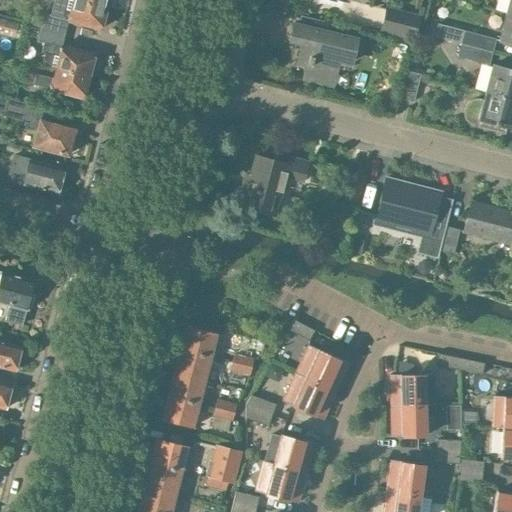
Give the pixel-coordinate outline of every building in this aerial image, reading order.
[(104,19),(107,8),(77,0),(56,0),(55,6),(53,5),(50,14),(44,12),(40,27),(63,33),(66,20),(99,29),(102,20),(104,19)] [(77,0),(107,8),(109,0),(77,0)] [(417,17),(386,9),(381,30),(412,38),(417,17)] [(511,43),(511,14),(506,13),(499,40),(511,43)] [(17,23),(0,18),(0,29),(15,33),(17,23)] [(358,39),(292,23),(289,39),(302,42),(297,62),(307,65),(304,77),(324,82),(324,84),(332,86),(336,70),(333,69),(335,58),(352,62),(358,39)] [(492,51),(495,38),(438,23),(434,36),(461,43),(492,51)] [(59,47),(63,33),(40,27),(36,43),(42,45),(40,54),(43,55),(40,66),(53,69),(88,79),(91,67),(90,64),(92,56),(59,47)] [(489,64),(492,51),(461,43),(458,56),(489,64)] [(511,69),(493,65),(486,91),(511,98),(511,69)] [(86,88),(88,79),(53,69),(50,79),(34,74),(31,85),(80,98),(83,89),(86,88)] [(414,101),(421,74),(406,70),(399,97),(414,101)] [(511,127),(511,98),(486,91),(484,99),(481,99),(476,98),(471,100),(467,104),(464,109),(464,114),(466,120),(469,124),(474,126),(505,134),(507,126),(511,127)] [(35,131),(31,148),(65,157),(66,153),(69,154),(70,148),(67,147),(72,130),(38,121),(41,108),(6,99),(1,117),(26,123),(25,128),(35,131)] [(283,162),(258,155),(249,186),(243,185),(238,204),(275,214),(286,175),(304,180),(309,161),(285,154),(283,162)] [(61,170),(17,158),(15,168),(25,171),(21,185),(56,194),(57,190),(60,190),(62,181),(59,179),(61,170)] [(363,174),(349,171),(343,196),(357,200),(363,174)] [(385,178),(374,221),(441,238),(442,238),(452,200),(451,199),(451,200),(439,196),(440,192),(385,178)] [(511,244),(511,212),(470,202),(462,232),(511,244)] [(447,227),(441,251),(453,254),(459,230),(447,227)] [(32,282),(0,273),(0,302),(8,305),(4,322),(21,326),(26,307),(29,308),(32,295),(29,294),(32,282)] [(309,341),(314,331),(293,319),(288,330),(309,341)] [(216,332),(185,324),(179,348),(210,356),(216,332)] [(21,347),(0,341),(0,367),(15,372),(21,347)] [(348,364),(308,345),(307,346),(308,346),(295,373),(335,392),(335,391),(347,364),(348,364)] [(204,379),(210,356),(179,348),(173,371),(204,379)] [(459,370),(461,358),(438,354),(435,365),(459,370)] [(233,355),(231,363),(251,367),(253,359),(233,355)] [(482,375),(484,364),(484,363),(461,358),(459,370),(482,375)] [(249,375),(251,367),(231,363),(229,371),(249,375)] [(198,401),(204,379),(173,371),(167,394),(198,401)] [(335,392),(295,373),(295,374),(283,401),(282,401),(322,420),(322,419),(335,392)] [(390,405),(390,406),(424,405),(434,405),(433,374),(389,375),(390,375),(390,405)] [(11,385),(0,382),(0,409),(5,410),(11,385)] [(192,425),(198,401),(167,394),(161,417),(192,425)] [(276,404),(251,395),(245,405),(245,406),(272,415),(276,404)] [(492,427),(502,427),(511,427),(511,396),(493,396),(493,397),(492,427)] [(216,398),(215,406),(234,411),(236,403),(216,398)] [(460,404),(444,404),(445,429),(460,429),(460,404)] [(425,435),(424,405),(390,406),(391,436),(425,436),(425,435)] [(232,419),(234,411),(215,406),(213,414),(232,419)] [(272,415),(245,406),(245,418),(246,418),(268,426),(272,415)] [(511,427),(502,427),(500,457),(500,458),(511,458),(511,427)] [(313,443),(280,434),(280,435),(272,464),(305,473),(313,444),(313,443)] [(188,446),(157,437),(151,458),(182,467),(188,446)] [(461,442),(437,440),(436,452),(460,454),(461,442)] [(214,445),(211,465),(230,471),(230,473),(228,481),(232,483),(240,451),(214,445)] [(460,459),(460,454),(436,452),(435,464),(459,466),(460,459)] [(176,489),(182,467),(151,458),(145,481),(176,489)] [(484,462),(460,459),(459,466),(458,470),(482,473),(484,462)] [(423,465),(424,464),(390,460),(390,461),(386,490),(386,491),(420,495),(419,494),(423,465)] [(305,473),(272,464),(263,462),(255,491),(254,491),(297,503),(297,502),(305,474),(305,473)] [(481,485),(482,473),(458,470),(457,482),(481,485)] [(226,489),(228,481),(208,476),(206,484),(226,489)] [(166,511),(170,511),(176,489),(145,481),(139,505),(166,511)] [(259,496),(236,490),(233,501),(256,507),(259,496)] [(420,495),(386,491),(383,511),(417,511),(419,495),(420,495)] [(511,511),(511,493),(496,491),(496,492),(492,511),(511,511)] [(254,511),(256,507),(233,501),(229,511),(254,511)]
